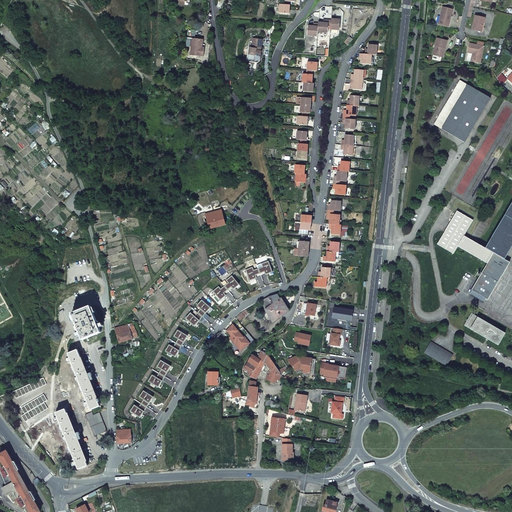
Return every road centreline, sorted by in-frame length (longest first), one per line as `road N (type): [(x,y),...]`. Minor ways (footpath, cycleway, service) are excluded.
road 1 (tertiary): [(364,369),(407,0)]
road 2 (residential): [(110,400),(106,282),(81,183),(48,103)]
road 3 (residential): [(300,283),(260,297),(225,322),(158,427),(115,459)]
road 4 (residential): [(211,0),(225,84),(251,108),(270,97),(277,48),(311,0)]
road 5 (unclassified): [(315,477),(106,479)]
road 6 (residential): [(320,213),(311,180),(319,79),(333,60),(351,55)]
road 7 (residential): [(351,55),(340,78),(320,213)]
road 8 (residential): [(300,283),(288,321),(242,365),(244,400)]
